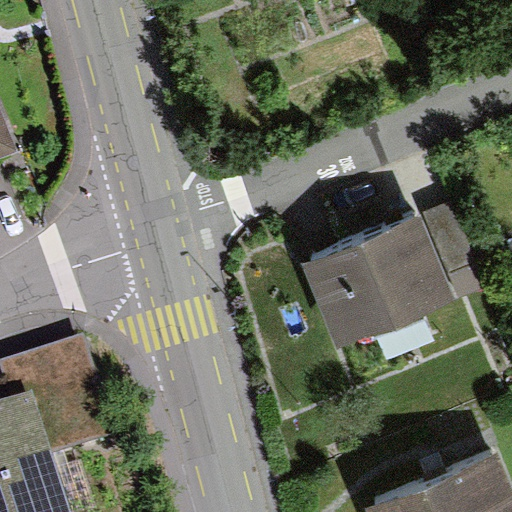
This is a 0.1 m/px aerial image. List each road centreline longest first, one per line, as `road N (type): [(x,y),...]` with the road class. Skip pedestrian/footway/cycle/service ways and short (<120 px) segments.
road 1 (residential): [(511,83),(156,226)]
road 2 (secondary): [(231,511),(159,240)]
road 3 (secondary): [(156,226),(96,0)]
road 4 (residential): [(159,240),(0,296)]
